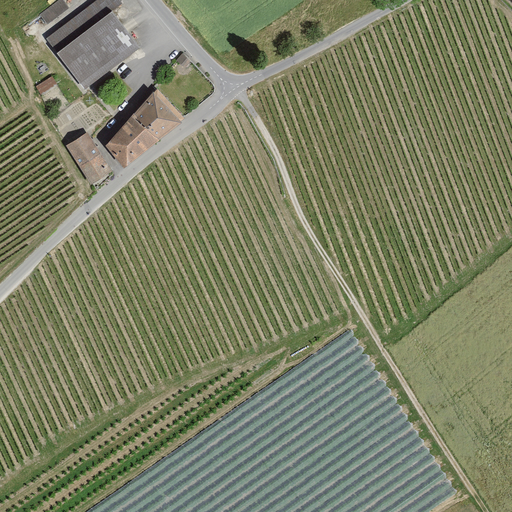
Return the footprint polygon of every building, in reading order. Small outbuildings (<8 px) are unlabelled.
[(122,0),(87,0),(40,39),(81,87),(134,43),(110,14),(125,3),(122,0)] [(63,0),(58,0),(40,15),(48,24),(69,7),(63,0)] [(36,87),(41,94),(58,84),(53,76),(36,87)] [(157,92),(108,146),(124,166),(182,118),(157,92)] [(109,171),(87,135),(69,147),(91,182),(109,171)]
